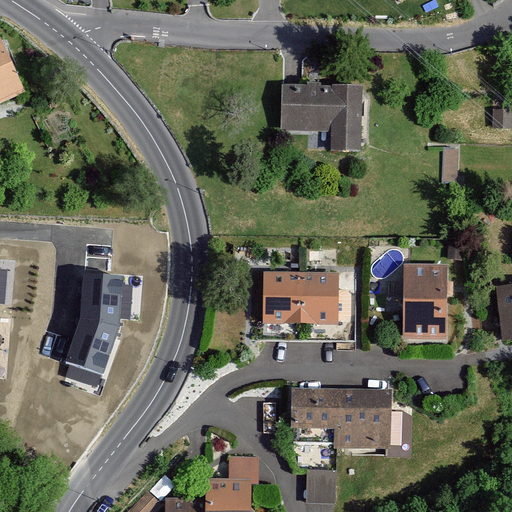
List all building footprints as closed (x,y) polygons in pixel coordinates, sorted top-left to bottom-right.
[(0,103),(24,93),(0,40),(0,103)] [(360,89),(282,89),(282,131),(332,131),(332,151),(360,151),(360,89)] [(446,266),(405,266),(405,339),(445,339),(446,266)] [(301,275),(265,275),(264,324),(301,324),(301,275)] [(337,275),(301,275),(301,324),(336,325),(337,275)] [(124,277),(84,276),(81,319),(66,366),(103,377),(121,327),(124,277)] [(511,287),(497,289),(503,340),(511,339),(511,287)] [(293,391),(292,445),(339,446),(340,391),(293,391)] [(390,392),(340,391),(339,446),(389,446),(390,392)] [(335,472),(308,471),(307,503),(335,503),(335,472)] [(207,481),(208,502),(207,511),(249,511),(249,481),(207,481)] [(147,492),(127,511),(150,511),(159,504),(147,492)] [(166,502),(165,511),(207,511),(208,502),(166,502)]
